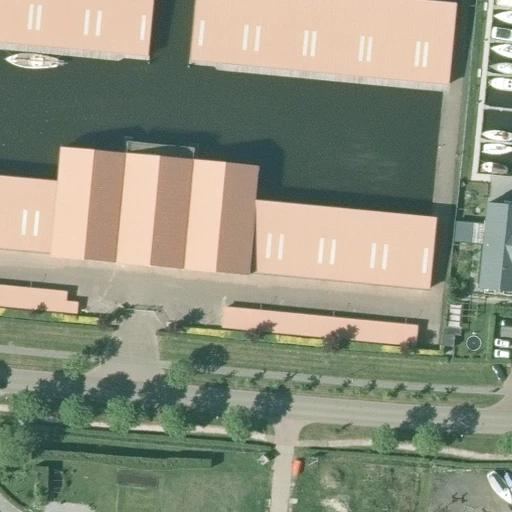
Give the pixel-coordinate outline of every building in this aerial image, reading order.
[(0,0),(0,42),(147,57),(152,0),(0,0)] [(195,0),(190,61),(447,85),(455,5),(403,0),(195,0)] [(247,272),(428,289),(435,219),(254,202),(257,168),(61,149),(57,183),(0,177),(0,248),(50,253),(50,257),(247,276),(247,272)] [(511,206),(486,204),(478,284),(511,287),(511,206)] [(0,307),(72,313),(73,303),(63,302),(64,290),(0,285),(0,307)] [(440,347),(452,348),(453,336),(441,335),(440,347)]
